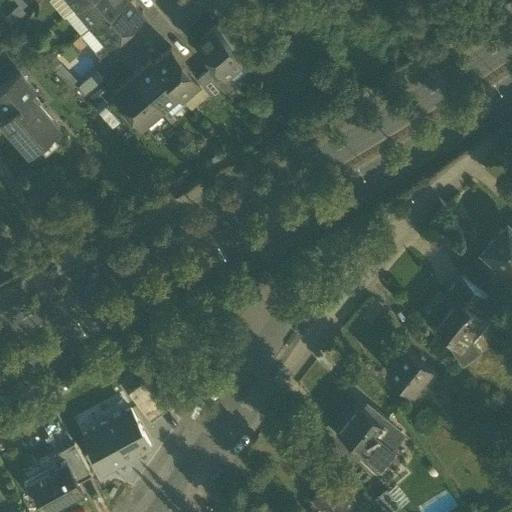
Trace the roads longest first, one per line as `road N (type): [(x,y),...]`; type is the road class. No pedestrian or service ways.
road 1 (primary): [(511,41),(296,175),(0,332)]
road 2 (primary): [(0,379),(511,91)]
road 3 (residential): [(260,311),(226,399),(152,511)]
